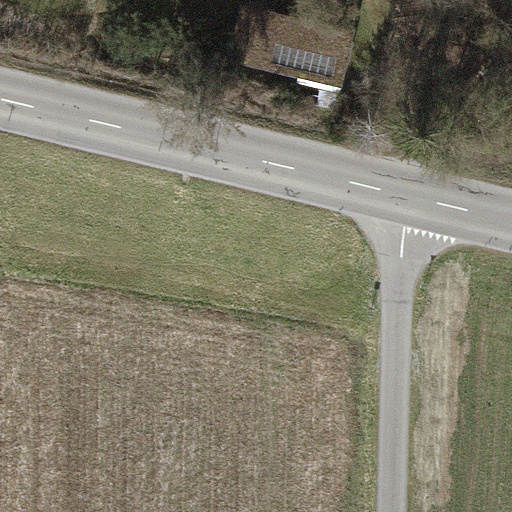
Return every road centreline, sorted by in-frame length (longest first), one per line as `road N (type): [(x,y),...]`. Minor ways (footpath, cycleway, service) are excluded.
road 1 (tertiary): [(511,227),(0,108)]
road 2 (track): [(399,511),(407,205)]
